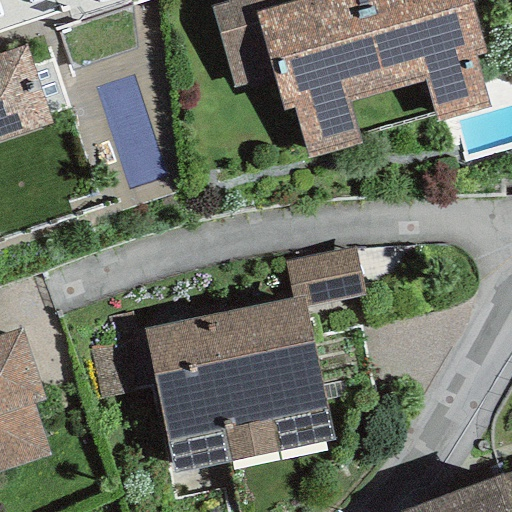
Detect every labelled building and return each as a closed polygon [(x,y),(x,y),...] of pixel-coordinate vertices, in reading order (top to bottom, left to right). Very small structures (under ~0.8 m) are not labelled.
[(228,0),(229,4),(211,10),(233,88),(274,76),(256,13),(303,0),(228,0)] [(303,0),(256,13),(274,76),(284,108),(294,105),(309,157),(358,143),(346,103),(424,80),(436,121),(486,106),(472,56),(484,52),(469,0),(303,0)] [(0,143),(53,125),(24,45),(0,53),(0,143)] [(88,74),(126,184),(184,164),(145,54),(88,74)] [(304,308),(366,295),(355,246),(283,262),(291,300),(302,297),(304,308)] [(291,300),(145,328),(175,474),(333,441),(304,308),(302,297),(291,300)] [(150,387),(133,312),(108,318),(114,341),(90,346),(102,398),(150,387)] [(0,472),(52,456),(34,404),(46,403),(21,330),(0,336),(0,472)] [(511,511),(511,472),(500,476),(404,511),(511,511)]
